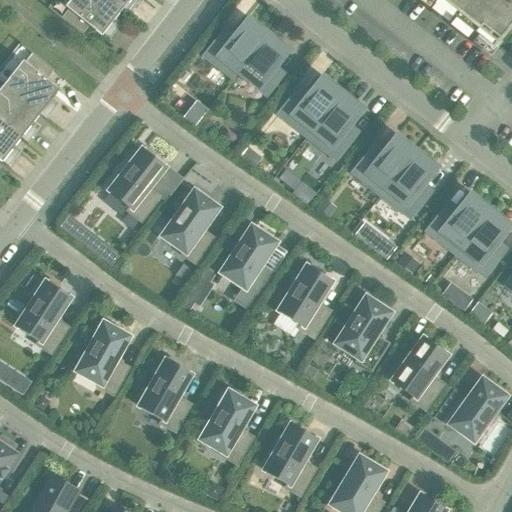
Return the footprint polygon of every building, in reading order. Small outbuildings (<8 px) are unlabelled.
[(114,18),(119,11),(126,17),(127,16),(106,0),(74,0),(59,19),(81,35),(89,26),(107,40),(121,24),(114,18)] [(138,0),(106,0),(127,16),(139,0),(138,0)] [(511,0),(431,0),(490,47),(511,18),(511,0)] [(232,78),(266,36),(248,21),(249,20),(247,19),(232,38),(222,31),(203,55),(232,78)] [(271,70),(287,50),(286,49),(284,50),(266,36),(232,78),(233,79),(237,73),(266,96),(281,77),(271,70)] [(58,89),(46,80),(54,70),(32,53),(6,87),(46,119),(58,103),(52,97),(58,89)] [(306,137),(340,94),(322,80),(323,78),(321,77),(306,97),(296,89),(277,114),(306,137)] [(33,121),(38,114),(45,120),(46,119),(6,87),(0,93),(0,121),(27,143),(40,126),(33,121)] [(345,128),(361,108),(360,107),(359,109),(340,94),(306,137),(336,160),(355,136),(345,128)] [(14,145),(20,138),(27,143),(0,121),(0,160),(8,167),(21,150),(14,145)] [(380,195),(414,153),(396,138),(397,137),(396,136),(380,155),(371,148),(351,172),(380,195)] [(147,187),(164,167),(152,158),(155,154),(145,147),(143,150),(142,149),(108,192),(129,208),(126,211),(140,222),(160,197),(147,187)] [(420,187),(435,167),(434,166),(433,167),(414,153),(380,195),(410,218),(429,194),(420,187)] [(201,230),(216,208),(204,200),(207,196),(197,189),(194,193),(193,192),(162,236),(183,251),(181,255),(195,265),(214,239),(201,230)] [(455,254),(488,211),(470,196),(471,195),(470,194),(454,214),(445,206),(425,231),(455,254)] [(494,245),(509,225),(508,224),(507,226),(488,211),(455,254),(484,277),(503,252),(494,245)] [(272,274),(259,265),(274,243),(250,228),(221,273),(243,287),(234,301),(248,310),(272,274)] [(316,303),(330,281),(306,266),(278,312),(300,326),(298,329),(313,338),(329,312),(316,303)] [(54,319),(69,297),(56,289),(59,285),(49,279),(46,282),(45,282),(16,327),(38,341),(35,345),(50,354),(67,328),(54,319)] [(374,336),(388,313),(365,298),(335,343),(357,358),(355,361),(370,371),(387,344),(374,336)] [(197,306),(186,299),(182,306),(192,313),(197,306)] [(114,360),(127,337),(114,330),(117,326),(106,320),(103,324),(102,324),(76,371),(99,384),(97,387),(113,396),(128,368),(114,360)] [(430,376),(445,354),(423,338),(391,382),(412,397),(410,400),(424,411),(443,385),(430,376)] [(176,397),(189,374),(177,367),(179,363),(168,357),(166,361),(165,360),(138,407),(161,420),(159,424),(174,432),(190,405),(176,397)] [(472,440),(504,397),(503,396),(505,392),(495,385),(493,389),(481,380),(465,401),(453,392),(434,418),(448,428),(451,425),(472,440)] [(238,429),(252,407),(239,399),(241,395),(231,389),(228,393),(227,393),(227,394),(223,392),(216,402),(220,405),(200,439),(223,453),(221,456),(236,465),(252,437),(238,429)] [(301,461),(314,438),(290,424),(263,471),(286,484),(284,488),(299,497),(315,469),(301,461)] [(6,469),(16,454),(11,451),(15,445),(1,435),(0,436),(0,478),(6,469)] [(369,495),(382,472),(358,458),(330,504),(343,511),(376,511),(382,503),(369,495)] [(63,511),(74,492),(50,479),(31,511),(63,511)] [(442,511),(444,510),(420,495),(409,511),(396,511),(392,509),(390,511),(442,511)]
